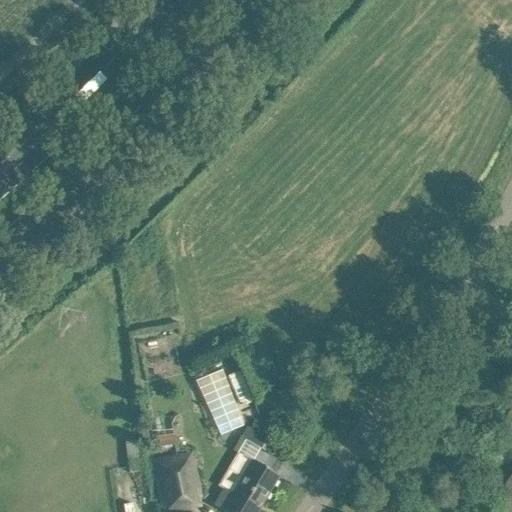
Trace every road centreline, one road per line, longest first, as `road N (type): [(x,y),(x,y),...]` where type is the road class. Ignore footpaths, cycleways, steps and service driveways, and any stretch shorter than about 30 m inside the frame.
road 1 (primary): [(0,250),(127,139),(263,0)]
road 2 (unclassified): [(301,511),(460,292)]
road 3 (primary): [(179,0),(0,174)]
